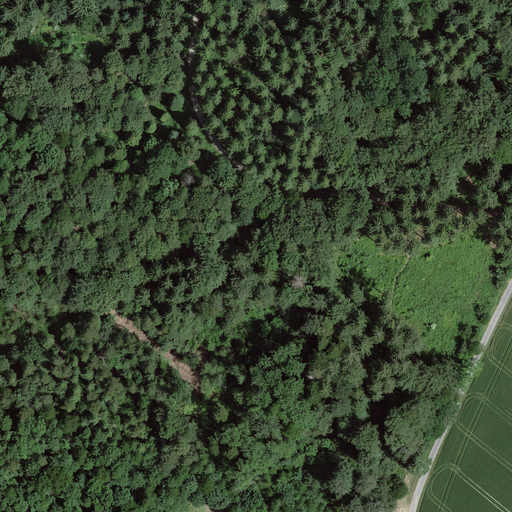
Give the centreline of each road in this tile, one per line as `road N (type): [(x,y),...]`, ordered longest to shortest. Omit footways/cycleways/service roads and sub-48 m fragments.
road 1 (track): [(193,0),(186,44),(192,91),(230,155),(297,185),(511,208)]
road 2 (track): [(510,0),(496,58),(389,150),(379,194)]
road 3 (track): [(410,511),(511,290)]
